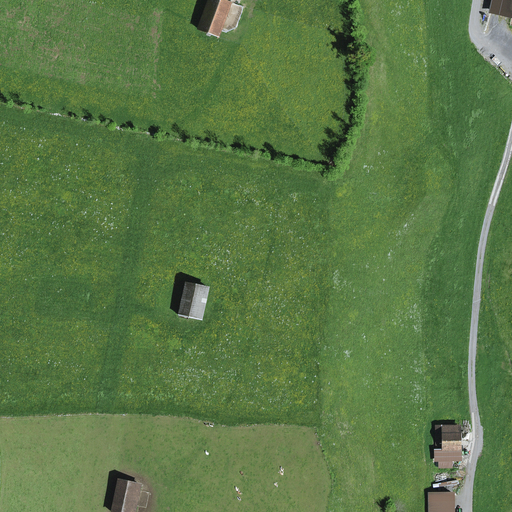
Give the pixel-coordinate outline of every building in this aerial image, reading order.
[(210,0),(199,30),(217,37),(231,0),(210,0)] [(187,282),(179,315),(198,320),(206,286),(187,282)] [(436,427),(437,450),(459,449),(459,434),(458,434),(458,427),(436,427)] [(131,511),(137,484),(120,479),(112,511),(131,511)] [(454,511),(454,495),(429,495),(429,511),(454,511)]
